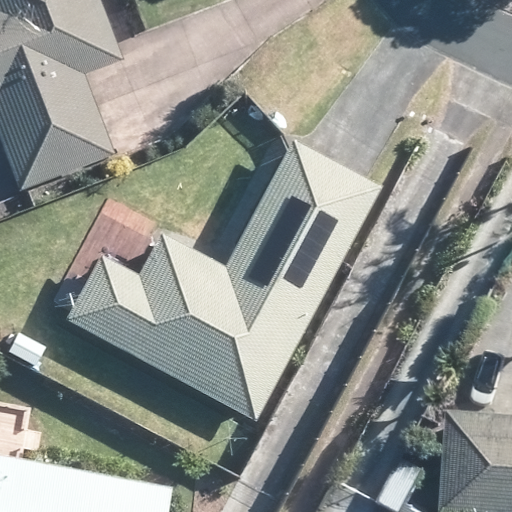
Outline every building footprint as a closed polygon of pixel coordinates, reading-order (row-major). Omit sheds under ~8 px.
[(88,0),(0,0),(0,163),(11,191),(104,156),(71,73),(110,57),(109,54),(88,0)] [(368,185),(364,183),(283,140),(217,268),(152,234),(150,238),(130,275),(101,260),(90,255),(57,318),(247,418),(251,410),(338,243),(368,185)] [(511,511),(511,415),(442,411),(435,511),(511,511)] [(14,459),(0,456),(0,511),(151,511),(152,511),(157,486),(14,459)] [(394,511),(396,509),(399,503),(410,487),(390,474),(373,500),(390,511),(394,511)]
